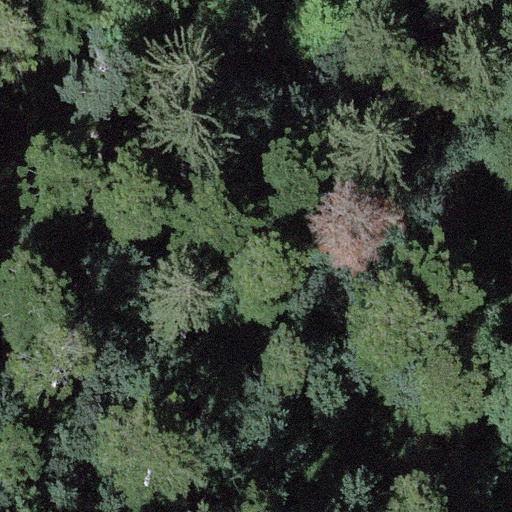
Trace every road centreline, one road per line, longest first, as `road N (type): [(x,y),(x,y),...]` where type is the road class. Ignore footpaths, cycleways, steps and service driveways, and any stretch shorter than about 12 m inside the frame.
road 1 (motorway): [(215,0),(511,360)]
road 2 (track): [(253,0),(0,185)]
